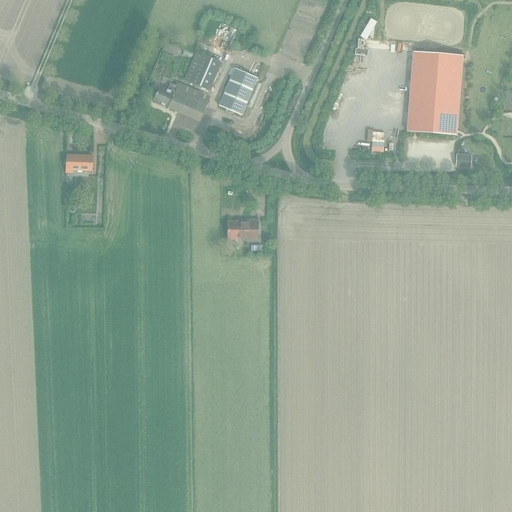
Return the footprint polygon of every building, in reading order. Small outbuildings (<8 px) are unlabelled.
[(209,91),(220,63),(196,52),(184,81),(209,91)] [(461,64),(413,60),(407,140),(454,144),(461,64)] [(240,116),(257,79),(234,69),(218,106),(240,116)] [(200,122),(210,97),(176,83),(175,85),(170,83),(167,90),(159,86),(152,101),(200,122)] [(92,171),(92,156),(66,155),(66,173),(73,173),(73,170),(92,171)] [(470,156),(456,155),(455,167),(469,168),(470,156)] [(257,239),(257,219),(240,220),(240,222),(227,221),(227,239),(257,239)]
